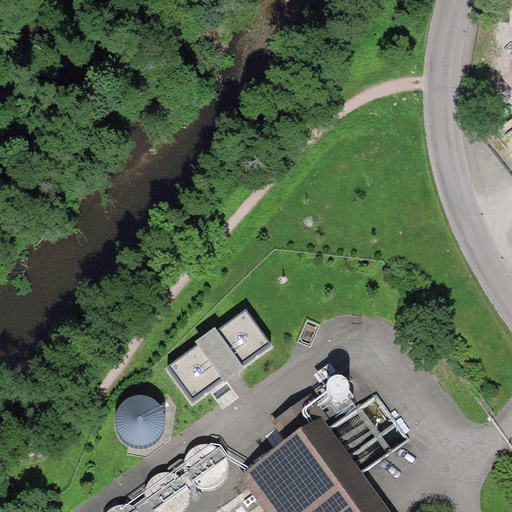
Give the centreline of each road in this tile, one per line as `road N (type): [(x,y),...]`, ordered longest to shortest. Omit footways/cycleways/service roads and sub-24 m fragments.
road 1 (track): [(441,81),(400,82),(326,124),(153,317),(70,435),(42,453),(0,458)]
road 2 (unclassified): [(455,0),(441,81),(448,151),(470,221),(511,292)]
